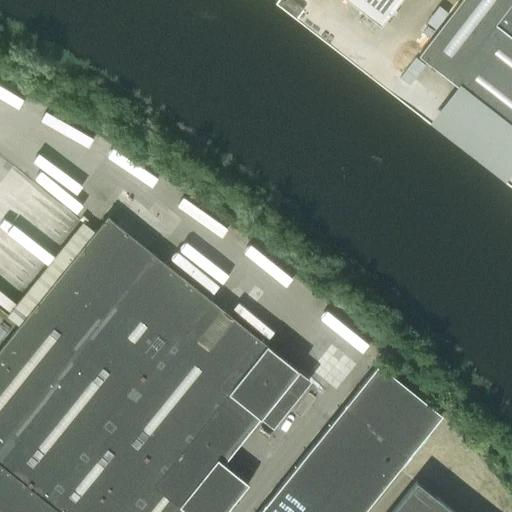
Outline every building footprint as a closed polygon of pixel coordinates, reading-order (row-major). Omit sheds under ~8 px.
[(289,0),(301,10),(309,1),(309,0),(344,0),(378,27),(399,0),(289,0)] [(511,0),(461,0),(418,56),(511,128),(511,0)] [(0,511),(225,511),(248,484),(223,464),(298,371),(254,334),(268,316),(236,290),(221,308),(107,217),(95,232),(84,224),(8,318),(19,326),(0,348),(0,511)] [(363,511),(441,415),(378,364),(257,511),(363,511)] [(454,511),(415,481),(390,511),(454,511)]
